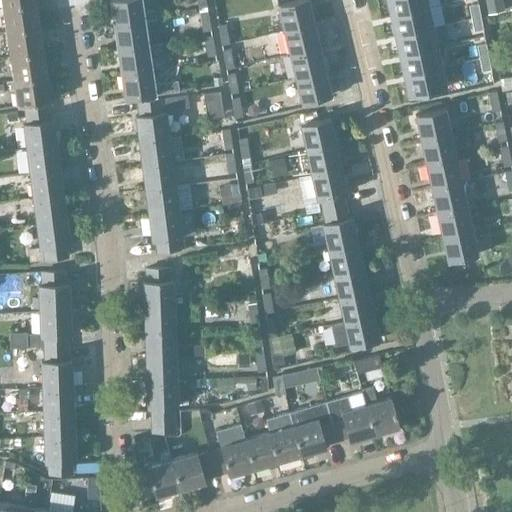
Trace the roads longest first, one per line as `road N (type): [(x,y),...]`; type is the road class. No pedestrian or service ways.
road 1 (residential): [(70,0),(107,239),(119,511)]
road 2 (residential): [(415,299),(343,0)]
road 3 (residential): [(226,511),(446,448)]
road 4 (residential): [(446,448),(415,299)]
